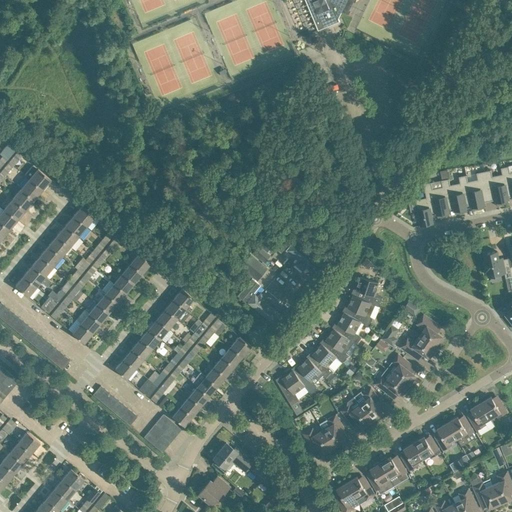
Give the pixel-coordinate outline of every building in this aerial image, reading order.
[(347,0),(305,0),(318,30),(326,27),(325,25),(329,23),(329,25),(340,21),(339,18),(342,12),(347,15),(353,3),(348,0),(347,0)] [(16,153),(9,162),(13,165),(19,159),(20,157),(16,153)] [(1,171),(5,175),(12,167),(8,163),(1,171)] [(511,171),(510,172),(509,166),(501,167),(508,199),(508,197),(511,195),(511,171)] [(508,199),(501,167),(502,174),(492,176),(491,170),(484,171),(490,201),(496,199),(496,202),(508,199)] [(43,189),(51,179),(37,168),(29,178),(43,189)] [(490,201),(484,171),(477,173),(478,179),(468,181),(467,175),(466,175),(473,207),(484,204),(484,202),(490,201)] [(473,207),(466,175),(459,176),(460,183),(450,185),(449,178),(448,178),(455,210),(467,208),(466,205),(472,204),(472,207),(473,207)] [(34,199),(43,189),(29,178),(21,188),(34,199)] [(455,210),(448,178),(441,180),(443,186),(433,188),(431,182),(437,214),(449,211),(449,209),(454,208),(455,210)] [(437,214),(431,182),(424,183),(426,197),(416,199),(421,225),(433,222),(431,213),(437,212),(437,214)] [(26,209),(34,199),(21,188),(12,198),(26,209)] [(18,219),(26,209),(12,198),(4,208),(18,219)] [(87,226),(95,216),(82,204),(73,215),(87,226)] [(0,221),(9,229),(18,219),(4,208),(0,212),(0,221)] [(79,236),(87,226),(73,215),(65,225),(79,236)] [(0,238),(1,239),(9,229),(0,221),(0,238)] [(70,246),(79,236),(65,225),(57,235),(70,246)] [(114,234),(109,230),(102,239),(107,243),(114,234)] [(287,249),(296,239),(294,237),(296,235),(291,231),(279,246),(277,249),(281,252),(285,248),(287,249)] [(62,256),(70,246),(57,235),(48,245),(62,256)] [(113,248),(120,240),(116,236),(109,245),(113,248)] [(266,237),(259,245),(267,252),(274,244),(266,237)] [(309,271),(320,257),(297,238),(296,239),(287,249),(287,250),(299,259),(295,263),(305,271),(307,269),(309,271)] [(94,249),(98,253),(105,244),(101,240),(94,249)] [(53,266),(62,256),(48,245),(40,255),(53,266)] [(100,255),(105,258),(112,250),(108,246),(100,255)] [(267,252),(259,246),(253,253),(261,260),(267,252)] [(85,259),(90,263),(97,254),(93,250),(85,259)] [(505,276),(506,277),(511,276),(511,274),(508,258),(504,259),(503,259),(502,257),(499,258),(497,251),(485,253),(487,261),(485,261),(486,270),(488,270),(490,275),(505,272),(505,276)] [(138,253),(131,262),(143,272),(151,262),(139,252),(138,253),(139,253),(138,253)] [(252,253),(241,267),(248,272),(259,259),(252,253)] [(45,276),(53,266),(40,255),(32,265),(45,276)] [(92,265),(97,268),(104,260),(99,256),(92,265)] [(89,264),(84,260),(82,259),(75,267),(82,273),(89,264)] [(122,272),(134,282),(143,272),(131,262),(122,272)] [(37,286),(45,276),(32,265),(23,275),(37,286)] [(84,275),(88,278),(95,270),(91,266),(84,275)] [(69,279),(73,283),(80,274),(76,270),(69,279)] [(114,282),(126,292),(134,282),(122,272),(114,282)] [(28,296),(37,286),(23,275),(15,285),(28,296)] [(76,285),(80,288),(87,280),(83,276),(76,285)] [(353,295),(371,303),(379,306),(383,297),(375,294),(379,282),(361,276),(357,288),(354,288),(352,293),(354,294),(353,295)] [(247,301),(254,293),(261,285),(252,278),(238,295),(242,299),(243,299),(247,302),(247,301)] [(60,289),(65,293),(72,284),(68,280),(60,289)] [(106,292),(117,302),(126,292),(114,282),(113,283),(106,292)] [(67,295),(72,298),(79,290),(74,286),(67,295)] [(182,288),(173,298),(185,308),(193,298),(194,298),(182,288)] [(57,293),(52,299),(57,303),(64,294),(59,290),(57,293)] [(105,294),(97,302),(109,312),(117,302),(106,292),(105,294)] [(273,322),(273,321),(279,314),(254,293),(247,301),(273,322)] [(366,313),(371,303),(353,295),(348,306),(346,305),(342,311),(344,312),(364,323),(368,326),(373,317),(366,313)] [(59,305),(63,308),(71,300),(66,296),(59,305)] [(46,307),(44,309),(48,313),(57,303),(50,297),(45,304),(45,306),(46,307)] [(173,298),(165,308),(181,322),(190,312),(185,308),(173,298)] [(409,300),(404,307),(415,315),(420,307),(409,300)] [(89,313),(101,322),(109,312),(97,302),(89,313)] [(0,316),(2,319),(10,310),(6,306),(0,312),(0,316)] [(58,306),(51,315),(55,318),(62,310),(58,306)] [(165,308),(157,318),(169,328),(177,318),(181,322),(165,308)] [(7,323),(15,313),(10,310),(2,319),(7,323)] [(357,333),(364,323),(344,312),(338,323),(336,321),(332,327),(334,328),(354,343),(356,345),(362,337),(357,333)] [(12,326),(19,317),(15,313),(7,323),(12,326)] [(80,323),(92,333),(101,322),(89,313),(81,322),(80,323)] [(420,335),(437,348),(445,337),(434,329),(438,323),(424,313),(417,324),(424,329),(420,335)] [(209,314),(202,322),(207,326),(214,317),(209,314)] [(16,330),(24,321),(19,317),(12,326),(16,330)] [(157,318),(148,328),(160,338),(169,328),(157,318)] [(209,328),(213,332),(220,323),(216,319),(209,328)] [(21,334),(28,325),(24,321),(16,330),(21,334)] [(72,332),(84,343),(92,333),(80,323),(80,324),(72,332)] [(194,332),(198,336),(205,327),(201,324),(194,332)] [(25,338),(33,329),(28,325),(21,334),(25,338)] [(148,328),(140,338),(152,348),(160,338),(148,328)] [(346,353),(354,343),(334,328),(327,339),(324,337),(320,342),(322,344),(336,356),(342,362),(349,355),(346,353)] [(30,342),(38,332),(33,329),(25,338),(30,342)] [(200,338),(205,342),(212,333),(208,329),(200,338)] [(386,330),(381,338),(393,346),(398,338),(394,335),(386,330)] [(34,346),(42,336),(38,332),(30,342),(34,346)] [(193,334),(185,342),(190,346),(197,337),(193,334)] [(242,355),(251,345),(239,335),(230,345),(242,355)] [(430,358),(437,348),(420,335),(415,342),(408,336),(401,347),(415,356),(419,350),(430,358)] [(39,349),(47,340),(42,336),(34,346),(39,349)] [(140,338),(131,348),(143,358),(152,348),(140,338)] [(192,348),(197,352),(204,343),(199,339),(192,348)] [(380,339),(376,345),(385,352),(390,345),(380,339)] [(44,353),(51,344),(47,340),(39,349),(44,353)] [(366,342),(362,347),(368,352),(369,352),(373,347),(372,347),(366,342)] [(48,357),(56,348),(51,344),(44,353),(48,357)] [(177,352),(182,356),(189,347),(184,344),(177,352)] [(328,365),(336,356),(322,344),(314,353),(312,351),(306,356),(308,358),(324,374),(327,378),(327,377),(332,383),(338,377),(333,372),(334,371),(328,365)] [(234,366),(242,355),(230,345),(222,355),(234,366)] [(53,361),(61,352),(56,348),(48,357),(53,361)] [(131,348),(123,358),(135,368),(143,358),(131,348)] [(184,358),(188,362),(196,353),(191,349),(184,358)] [(57,365),(65,355),(61,352),(53,361),(57,365)] [(417,376),(406,367),(410,362),(398,353),(387,368),(409,386),(417,376)] [(169,362),(173,366),(180,357),(176,354),(169,362)] [(57,365),(62,369),(70,359),(65,355),(57,365)] [(226,376),(234,366),(222,355),(214,365),(226,376)] [(123,358),(115,368),(127,378),(135,368),(123,358)] [(297,364),(292,368),(293,370),(309,391),(313,396),(319,391),(316,387),(317,386),(312,380),(315,377),(316,378),(320,378),(324,374),(308,358),(299,366),(297,364)] [(176,368),(180,372),(187,363),(183,359),(176,368)] [(160,372),(165,376),(172,367),(168,364),(160,372)] [(0,372),(5,377),(9,372),(0,365),(0,372)] [(217,386),(226,376),(214,365),(205,375),(217,386)] [(350,368),(346,373),(351,377),(354,372),(354,371),(350,368)] [(390,388),(401,396),(409,386),(387,368),(375,383),(387,392),(390,388)] [(174,369),(167,378),(172,382),(179,373),(174,369)] [(164,377),(159,374),(155,370),(148,378),(152,382),(157,386),(164,377)] [(293,370),(283,377),(282,375),(276,379),(291,405),(299,400),(299,398),(309,391),(293,370)] [(15,385),(19,380),(9,372),(5,377),(15,385)] [(209,396),(217,386),(205,375),(197,386),(209,396)] [(11,390),(15,385),(5,377),(1,382),(11,390)] [(167,394),(174,386),(166,379),(159,388),(167,394)] [(0,389),(7,395),(11,390),(1,382),(0,383),(0,389)] [(148,396),(155,387),(151,384),(144,392),(148,396)] [(98,398),(105,389),(101,385),(93,394),(98,398)] [(201,406),(209,396),(197,386),(188,396),(201,406)] [(360,404),(374,421),(384,413),(376,402),(380,399),(371,387),(363,394),(367,399),(360,404)] [(102,402),(110,393),(105,389),(98,398),(102,402)] [(158,404),(166,396),(158,389),(150,398),(158,404)] [(107,406),(114,396),(110,393),(102,402),(107,406)] [(111,409),(119,400),(114,396),(107,406),(111,409)] [(192,416),(201,406),(188,396),(180,406),(192,416)] [(374,421),(360,404),(354,396),(354,397),(347,402),(347,405),(341,410),(350,422),(355,418),(363,429),(374,421)] [(481,402),(491,418),(497,414),(498,417),(508,411),(499,397),(494,401),(491,396),(481,402)] [(116,413),(124,404),(119,400),(111,409),(116,413)] [(485,422),(491,418),(481,402),(471,408),(474,413),(468,416),(477,430),(486,424),(485,422)] [(120,417),(128,408),(124,404),(116,413),(120,417)] [(184,426),(192,416),(180,406),(172,416),(184,426)] [(125,421),(133,412),(128,408),(120,417),(125,421)] [(125,421),(130,425),(137,416),(133,412),(125,421)] [(168,426),(172,421),(163,413),(159,418),(168,426)] [(323,429),(334,448),(346,441),(339,430),(344,426),(336,414),(327,419),(330,425),(323,429)] [(458,416),(448,422),(457,438),(462,446),(476,437),(473,432),(474,431),(466,417),(461,421),(458,416)] [(17,424),(15,422),(10,418),(2,428),(9,434),(17,424)] [(164,430),(168,426),(159,418),(155,423),(164,430)] [(177,433),(181,429),(172,421),(168,426),(177,433)] [(451,442),(457,438),(448,422),(437,428),(440,433),(435,436),(443,450),(453,444),(451,442)] [(161,435),(164,430),(155,423),(151,427),(161,435)] [(174,438),(177,433),(168,426),(164,430),(174,438)] [(157,439),(161,435),(151,427),(148,432),(157,439)] [(334,448),(323,429),(316,433),(313,428),(304,433),(311,446),(316,443),(323,455),(334,448)] [(170,443),(174,438),(164,430),(161,435),(170,443)] [(18,441),(31,452),(40,442),(26,431),(18,441)] [(153,444),(157,439),(148,432),(144,436),(153,444)] [(166,447),(170,443),(161,435),(157,439),(166,447)] [(414,442),(424,458),(430,454),(431,457),(441,451),(432,438),(427,441),(424,436),(414,442)] [(162,452),(166,447),(157,439),(153,444),(162,452)] [(23,462),(31,452),(18,441),(9,451),(23,462)] [(226,442),(213,458),(219,463),(215,467),(224,474),(227,470),(224,467),(231,459),(244,470),(252,461),(235,446),(234,448),(226,442)] [(418,462),(424,458),(414,442),(404,448),(407,453),(401,456),(410,470),(419,464),(418,462)] [(506,442),(501,444),(505,455),(511,451),(511,447),(511,445),(508,446),(506,442)] [(501,452),(499,446),(492,449),(495,455),(501,452)] [(15,472),(23,462),(9,451),(1,461),(15,472)] [(501,452),(495,455),(499,465),(505,462),(501,452)] [(450,463),(450,464),(455,471),(462,467),(471,462),(466,454),(466,455),(453,463),(455,466),(453,467),(450,463)] [(399,458),(394,461),(391,456),(387,458),(386,457),(381,460),(382,461),(381,462),(395,485),(401,481),(398,477),(407,472),(399,458)] [(253,469),(252,471),(268,484),(278,472),(271,466),(272,465),(270,464),(269,465),(262,459),(253,469)] [(0,476),(6,482),(15,472),(1,461),(0,462),(0,476)] [(395,485),(381,462),(379,463),(378,461),(373,464),(374,466),(370,468),(373,473),(368,476),(376,490),(382,487),(384,491),(394,485),(394,486),(395,485)] [(466,473),(462,467),(455,471),(453,472),(457,478),(466,473)] [(62,478),(76,489),(84,479),(86,476),(80,471),(78,474),(71,468),(62,478)] [(493,484),(502,504),(511,499),(511,495),(508,486),(511,484),(511,480),(508,470),(498,475),(500,481),(493,484)] [(210,480),(198,493),(211,504),(221,491),(224,493),(229,486),(217,476),(212,482),(210,480)] [(357,476),(347,482),(360,503),(375,494),(365,478),(360,481),(357,476)] [(67,499),(76,489),(62,478),(54,488),(67,499)] [(489,507),(490,509),(502,504),(493,484),(485,487),(483,482),(483,481),(473,486),(479,499),(484,497),(489,507)] [(340,493),(335,496),(344,511),(347,511),(354,508),(354,507),(360,503),(347,482),(337,488),(340,493)] [(236,486),(233,490),(241,497),(244,492),(236,486)] [(59,509),(67,499),(54,488),(45,498),(59,509)] [(455,502),(459,511),(474,511),(470,504),(476,501),(469,488),(459,493),(462,499),(455,502)] [(87,499),(92,503),(99,494),(94,490),(87,499)] [(99,509),(110,496),(105,492),(94,505),(98,508),(99,509)] [(401,496),(385,502),(387,509),(403,503),(401,496)] [(42,511),(56,511),(59,509),(45,498),(37,508),(42,511)] [(84,511),(92,503),(87,499),(79,509),(82,511),(84,511)] [(459,511),(455,502),(448,506),(445,500),(435,505),(438,511),(459,511)] [(123,511),(120,509),(122,506),(117,503),(112,509),(114,511),(123,511)]
